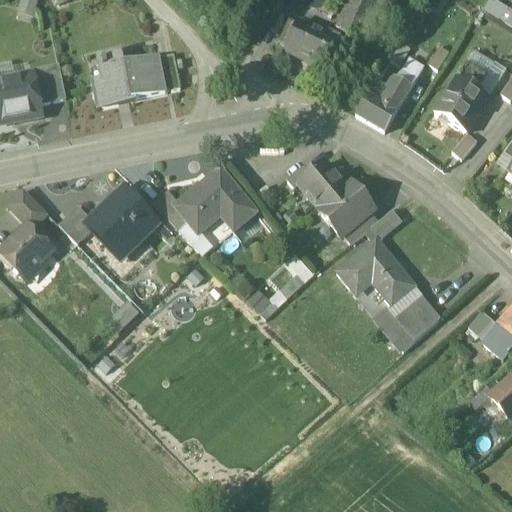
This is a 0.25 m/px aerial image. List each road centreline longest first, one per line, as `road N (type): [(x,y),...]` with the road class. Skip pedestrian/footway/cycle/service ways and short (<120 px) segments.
road 1 (secondary): [(0,176),(296,118),(348,140),(443,203)]
road 2 (track): [(232,511),(511,274)]
